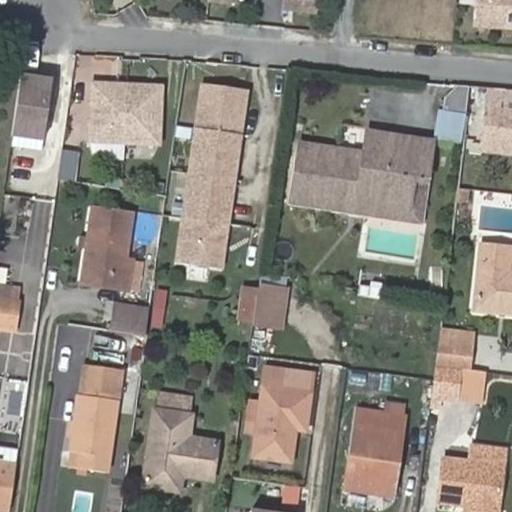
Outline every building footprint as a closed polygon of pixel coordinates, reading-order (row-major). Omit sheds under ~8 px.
[(285,0),(284,10),(314,13),(316,0),(311,0),(285,0)] [(511,27),(511,0),(475,0),(474,25),(511,27)] [(51,81),(19,77),(11,136),(42,140),(51,81)] [(127,84),(92,81),(87,139),(122,142),(127,84)] [(162,87),(127,84),(122,142),(157,145),(162,87)] [(250,91),(201,84),(176,263),(226,270),(250,91)] [(511,90),(491,88),(488,109),(511,111),(511,90)] [(511,111),(488,109),(484,143),(511,146),(511,111)] [(364,203),(374,133),(366,132),(363,153),(363,159),(356,158),(356,152),(299,144),(290,203),(348,211),(350,201),(364,203)] [(432,141),(374,133),(364,203),(407,209),(412,177),(426,179),(432,141)] [(64,149),(59,179),(76,182),(81,152),(64,149)] [(364,203),(363,213),(420,221),(426,179),(412,177),(407,209),(364,203)] [(348,211),(363,213),(364,203),(350,201),(348,211)] [(128,290),(133,262),(125,260),(132,216),(95,210),(84,284),(128,290)] [(511,245),(484,243),(476,309),(511,313),(511,274),(509,274),(511,248),(511,245)] [(142,263),(133,262),(128,290),(137,292),(142,263)] [(19,288),(0,284),(0,329),(13,331),(19,288)] [(259,285),(253,325),(282,329),(288,289),(259,285)] [(157,289),(150,325),(160,327),(167,291),(157,289)] [(121,306),(118,331),(147,335),(151,310),(121,306)] [(471,348),(438,344),(435,367),(468,371),(471,348)] [(84,367),(70,449),(82,452),(79,468),(107,473),(123,373),(84,367)] [(468,371),(435,367),(430,408),(437,409),(438,403),(456,405),(457,400),(482,403),(486,373),(468,371)] [(268,368),(262,403),(257,434),(254,456),(292,461),(297,430),(305,431),(310,392),(305,391),(307,375),(268,368)] [(157,393),(155,411),(192,416),(194,398),(157,393)] [(257,434),(262,403),(251,402),(246,432),(257,434)] [(384,415),(405,418),(408,405),(386,402),(384,415)] [(143,486),(162,489),(165,473),(183,476),(211,480),(217,443),(188,439),(192,416),(155,411),(143,486)] [(346,489),(381,495),(387,460),(398,463),(405,418),(384,415),(359,411),(346,489)] [(445,458),(439,503),(474,507),(472,511),(497,511),(505,449),(470,444),(469,461),(445,458)] [(387,460),(381,495),(393,496),(398,463),(387,460)] [(0,511),(5,511),(9,511),(17,468),(0,465),(0,511)] [(165,473),(162,489),(180,492),(183,476),(165,473)] [(279,511),(296,511),(300,488),(283,486),(279,511)]
